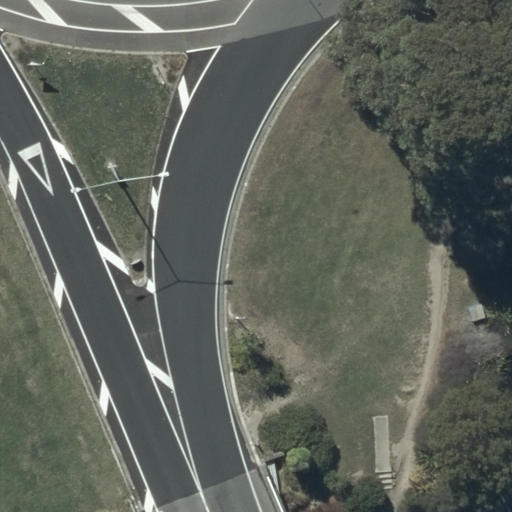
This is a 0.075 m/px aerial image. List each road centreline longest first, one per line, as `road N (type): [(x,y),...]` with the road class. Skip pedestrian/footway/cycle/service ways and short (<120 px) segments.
road 1 (trunk): [(296,0),(239,85),(200,176),(186,258),(191,471)]
road 2 (trunk): [(191,471),(114,348),(0,85)]
